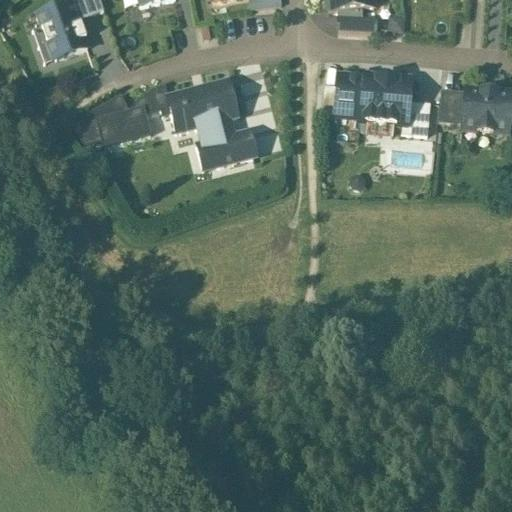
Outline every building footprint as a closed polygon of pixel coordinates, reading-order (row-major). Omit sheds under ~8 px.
[(96,0),(65,0),(68,7),(70,7),(76,25),(102,15),(96,0)] [(123,0),(125,10),(137,7),(135,0),(123,0)] [(173,0),(136,0),(139,11),(174,4),(173,0)] [(260,0),(247,0),(250,14),(262,12),(260,0)] [(325,0),(327,13),(327,16),(337,15),(337,22),(361,23),(361,13),(373,12),(371,0),(325,0)] [(68,7),(35,19),(39,32),(36,33),(42,51),(49,48),(55,64),(86,53),(82,43),(84,42),(79,28),(77,29),(76,25),(70,7),(68,7)] [(361,23),(337,22),(337,35),(373,37),(373,23),(361,23)] [(206,31),(199,33),(202,44),(208,42),(206,31)] [(363,84),(337,82),(336,91),(334,116),(359,118),(363,84)] [(408,85),(375,82),(375,85),(363,84),(359,118),(358,124),(364,125),(392,127),(401,128),(403,107),(406,107),(406,106),(408,85)] [(226,86),(165,102),(175,137),(196,132),(200,148),(232,140),(228,123),(236,121),(226,86)] [(336,91),(323,90),(321,115),(334,116),(336,91)] [(52,92),(53,106),(65,105),(64,91),(52,92)] [(463,97),(439,94),(436,127),(460,129),(463,97)] [(495,95),(479,94),(479,96),(463,94),(463,97),(460,129),(460,132),(476,134),(475,136),(491,137),(491,135),(507,137),(511,99),(495,97),(495,95)] [(428,108),(406,106),(406,107),(403,107),(401,128),(400,138),(426,141),(428,108)] [(392,127),(364,125),(363,139),(391,141),(392,127)] [(200,148),(195,149),(201,175),(254,161),(248,136),(232,140),(200,148)]
